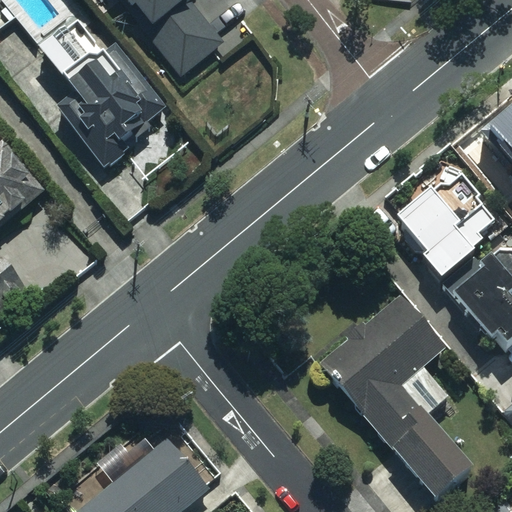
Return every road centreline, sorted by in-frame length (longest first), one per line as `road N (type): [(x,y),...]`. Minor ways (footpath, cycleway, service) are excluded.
road 1 (primary): [(392,106),(152,309)]
road 2 (residential): [(319,511),(152,309)]
road 3 (primary): [(152,309),(0,435)]
road 4 (primary): [(511,7),(392,106)]
road 5 (residential): [(392,106),(302,0)]
